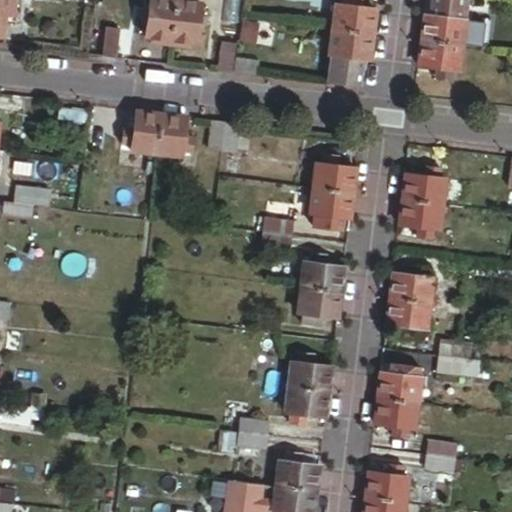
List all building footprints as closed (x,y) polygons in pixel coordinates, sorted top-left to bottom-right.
[(15,13),(16,0),(0,0),(0,37),(9,39),(10,23),(8,23),(9,13),(15,13)] [(152,0),(152,5),(146,5),(144,25),(149,26),(148,38),(153,39),(152,44),(191,48),(192,44),(196,44),(198,31),(203,32),(205,13),(200,12),(201,0),(152,0)] [(371,58),(377,9),(357,7),(357,0),(342,0),(342,5),(337,5),(331,53),(335,54),(332,83),(361,86),(365,57),(371,58)] [(433,0),(431,16),(427,16),(424,39),(464,44),(463,45),(478,47),(481,23),(465,21),(467,0),(433,0)] [(117,57),(120,27),(107,26),(103,56),(117,57)] [(460,70),(463,45),(464,44),(424,39),(421,66),(441,68),(440,77),(455,79),(456,70),(460,70)] [(233,71),(236,44),(222,43),(219,69),(233,71)] [(0,107),(25,111),(26,101),(0,97),(0,107)] [(186,137),(189,118),(138,112),(135,130),(125,129),(123,145),(134,146),(133,150),(184,156),(185,152),(194,153),(196,139),(186,137)] [(224,151),(227,123),(213,121),(210,149),(224,151)] [(238,148),(240,129),(241,129),(241,124),(227,123),(224,151),(237,153),(238,148)] [(247,149),(250,130),(241,129),(240,129),(238,148),(247,149)] [(351,217),(357,167),(338,165),(339,155),(324,153),(323,163),(316,162),(310,213),(316,214),(315,223),(330,225),(332,215),(351,217)] [(242,176),(244,159),(225,157),(223,174),(242,176)] [(441,229),(447,179),(442,178),(444,170),(429,168),(428,177),(408,174),(402,224),(422,226),(420,237),(435,238),(436,228),(441,229)] [(32,204),(34,185),(5,181),(4,187),(2,200),(32,204)] [(31,218),(33,204),(32,204),(2,200),(0,214),(31,218)] [(291,235),(293,221),(263,217),(261,232),(291,235)] [(290,249),(291,235),(261,232),(260,245),(290,249)] [(342,292),(345,267),(325,264),(326,255),(311,253),(310,262),(304,261),(301,287),(342,292)] [(428,329),(435,278),(430,277),(431,267),(416,266),(415,276),(396,273),(390,324),(409,326),(408,336),(422,338),(423,328),(428,329)] [(511,278),(511,270),(483,267),(482,275),(511,278)] [(339,317),(342,292),(301,287),(298,312),(304,313),(303,323),(317,325),(319,315),(339,317)] [(0,318),(10,320),(12,302),(0,300),(0,318)] [(278,334),(280,321),(251,317),(249,331),(278,334)] [(494,363),(497,346),(481,344),(482,333),(457,330),(456,343),(442,341),(440,356),(465,359),(494,363)] [(327,415),(333,367),(312,364),(314,354),(300,352),(298,362),(292,361),(286,410),(292,411),(291,421),(306,423),(307,413),(327,415)] [(462,384),(465,359),(440,356),(437,380),(462,384)] [(417,428),(423,378),(418,377),(419,369),(404,367),(403,375),(384,373),(377,423),(396,426),(395,435),(410,437),(411,428),(417,428)] [(45,407),(46,394),(32,392),(30,405),(45,407)] [(28,418),(30,408),(2,405),(0,422),(27,425),(28,418)] [(43,420),(45,407),(30,405),(30,408),(28,418),(43,420)] [(267,434),(268,421),(238,417),(237,431),(267,434)] [(265,449),(267,434),(237,431),(235,445),(265,449)] [(454,459),(456,445),(426,441),(425,455),(454,459)] [(317,492),(321,465),(301,463),(302,452),(287,451),(286,461),(280,460),(276,487),(317,492)] [(453,473),(454,459),(425,455),(423,469),(453,473)] [(406,511),(410,478),(405,478),(406,467),(391,465),(390,475),(371,473),(366,511),(406,511)] [(132,511),(137,472),(124,471),(120,511),(132,511)] [(0,501),(11,503),(13,488),(0,486),(0,501)] [(314,511),(317,492),(276,487),(273,511),(279,511),(314,511)]
